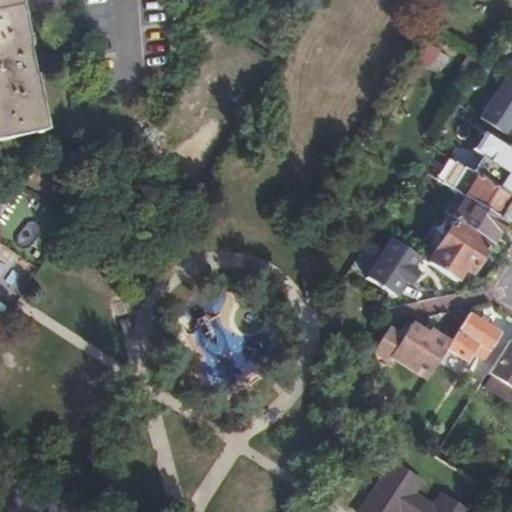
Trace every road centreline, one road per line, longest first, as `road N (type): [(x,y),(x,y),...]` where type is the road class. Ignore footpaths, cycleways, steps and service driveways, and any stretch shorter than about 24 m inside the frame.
road 1 (motorway): [(269,511),(165,0)]
road 2 (motorway): [(79,0),(169,511)]
